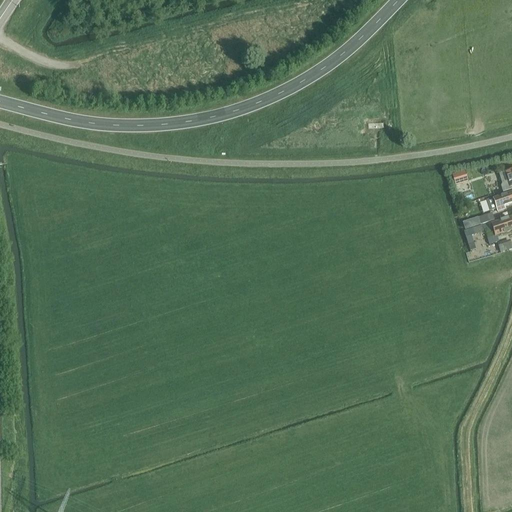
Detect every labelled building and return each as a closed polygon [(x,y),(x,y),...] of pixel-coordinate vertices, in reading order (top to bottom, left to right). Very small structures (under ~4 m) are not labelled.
[(511,171),(506,173),(506,172),(499,175),(502,185),(501,187),(503,193),(511,190),(511,171)] [(464,172),(452,176),(456,188),(468,184),(464,172)] [(472,184),(475,192),(477,199),(488,195),(486,189),(483,181),(472,184)] [(493,200),(486,202),(489,213),(496,210),(497,213),(505,210),(504,208),(511,205),(511,193),(495,199),(493,200)] [(480,226),(494,221),(492,214),(478,219),(480,226)] [(497,237),(511,232),(511,219),(511,218),(491,225),(490,224),(483,226),(485,232),(492,229),(495,237),(487,240),(489,246),(499,242),(497,237)] [(500,254),(511,249),(511,247),(510,241),(497,245),(500,254)]
